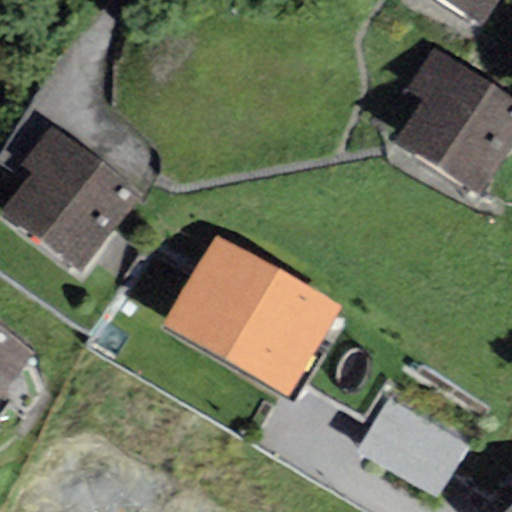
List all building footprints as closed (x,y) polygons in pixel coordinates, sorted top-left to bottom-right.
[(489,0),(464,0),(482,11),(489,0)] [(511,130),(511,107),(436,59),(417,89),(431,99),(406,138),(477,184),(511,130)] [(135,197),(53,135),(31,164),(45,175),(17,212),(85,263),(135,197)] [(331,310),(217,242),(172,318),(286,386),(331,310)] [(0,330),(0,400),(34,356),(0,330)]
